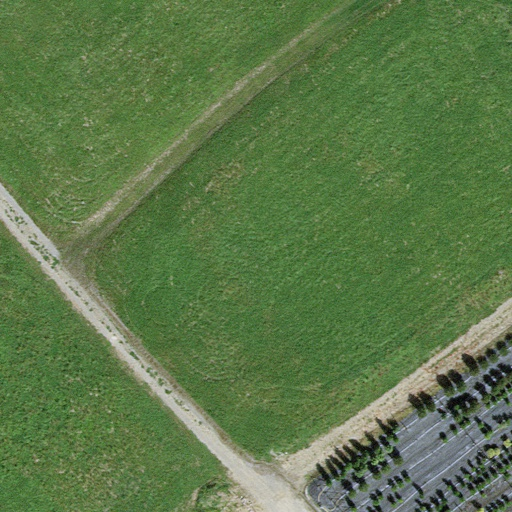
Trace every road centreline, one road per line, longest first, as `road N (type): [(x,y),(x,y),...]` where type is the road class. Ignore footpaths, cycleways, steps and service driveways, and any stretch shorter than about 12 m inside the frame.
road 1 (track): [(0,186),(294,511)]
road 2 (track): [(511,305),(263,478)]
